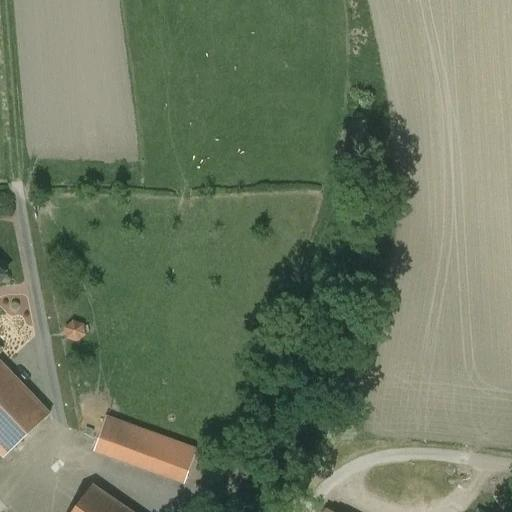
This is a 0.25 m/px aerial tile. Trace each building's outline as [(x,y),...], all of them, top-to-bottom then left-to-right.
[(82,325),(72,322),(65,329),(67,339),(77,342),(84,335),(82,325)] [(49,415),(0,362),(0,453),(3,456),(2,457),(3,458),(49,415)] [(133,430),(105,419),(94,450),(123,460),(132,430),(133,430)] [(133,430),(132,430),(123,460),(192,485),(203,456),(133,430)] [(130,511),(92,485),(72,511),(130,511)]
